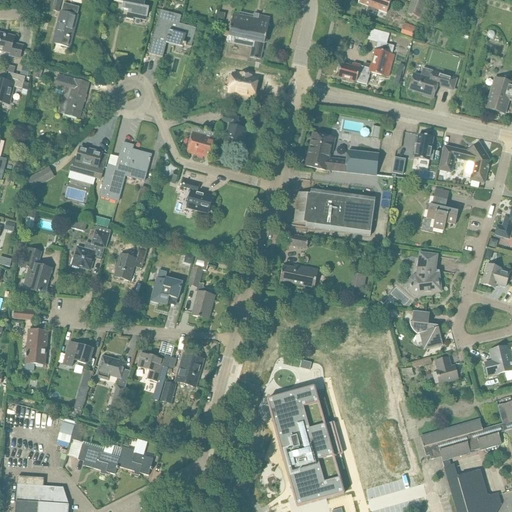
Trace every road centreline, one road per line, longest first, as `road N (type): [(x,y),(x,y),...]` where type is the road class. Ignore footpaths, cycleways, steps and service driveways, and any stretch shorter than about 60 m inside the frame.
road 1 (tertiary): [(511,136),(322,96),(305,85)]
road 2 (residential): [(188,511),(233,337)]
road 3 (residential): [(233,337),(83,325),(70,312)]
road 4 (residential): [(465,296),(511,136)]
road 5 (residential): [(273,186),(181,162),(146,103)]
road 6 (residential): [(233,337),(273,186)]
